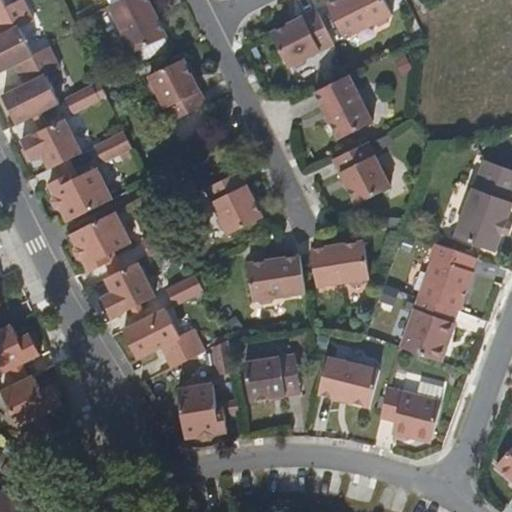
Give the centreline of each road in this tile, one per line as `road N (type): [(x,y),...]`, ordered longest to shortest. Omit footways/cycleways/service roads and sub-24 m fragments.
road 1 (residential): [(163,476),(74,335),(0,185)]
road 2 (residential): [(442,486),(288,456),(163,476)]
road 3 (residential): [(209,19),(309,218)]
road 4 (residential): [(442,486),(511,314)]
